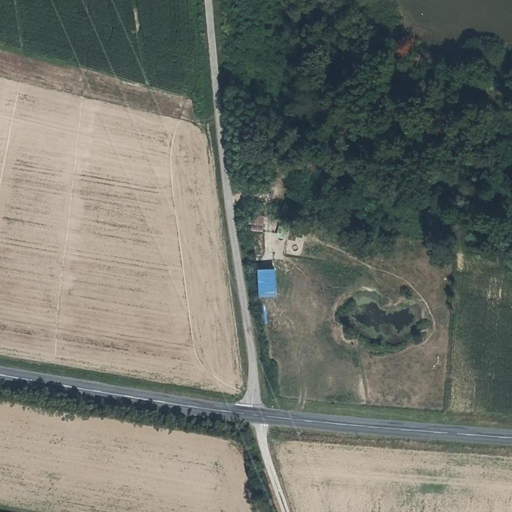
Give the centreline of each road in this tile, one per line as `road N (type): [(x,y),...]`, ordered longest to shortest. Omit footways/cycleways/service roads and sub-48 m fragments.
road 1 (unclassified): [(204,0),(253,420)]
road 2 (secondary): [(253,420),(511,440)]
road 3 (secondary): [(0,378),(253,420)]
